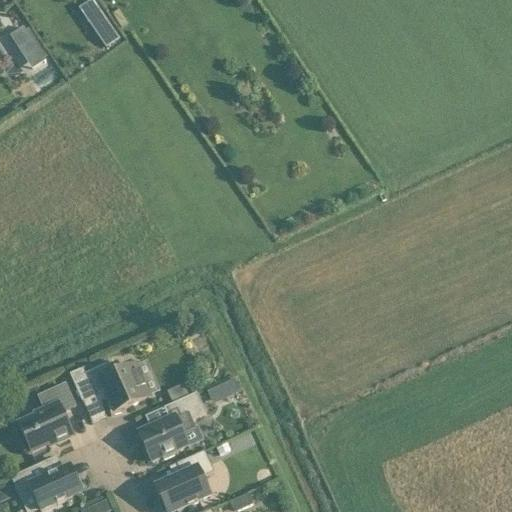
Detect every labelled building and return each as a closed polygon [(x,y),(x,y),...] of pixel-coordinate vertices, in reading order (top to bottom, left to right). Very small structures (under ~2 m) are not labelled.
[(98,9),(85,19),(90,26),(107,51),(120,41),(103,17),(98,9)] [(39,53),(26,33),(24,30),(11,39),(25,61),(39,53)] [(85,371),(70,378),(82,404),(83,404),(83,403),(105,393),(110,403),(108,404),(111,418),(127,414),(126,411),(150,400),(135,367),(119,375),(114,364),(87,376),(85,371)] [(63,415),(75,409),(65,387),(39,400),(45,413),(36,417),(37,419),(19,427),(31,455),(49,447),(50,449),(73,439),(63,415)] [(174,406),(188,400),(183,388),(169,395),(174,406)] [(220,398),(216,390),(207,394),(211,402),(220,398)] [(169,422),(138,436),(152,465),(163,460),(164,462),(178,456),(177,453),(189,448),(184,437),(196,431),(193,424),(207,417),(197,396),(188,400),(174,406),(164,411),(169,422)] [(85,406),(91,423),(103,419),(98,402),(85,406)] [(231,453),(227,446),(216,451),(220,458),(231,453)] [(202,480),(214,475),(205,454),(177,466),(182,477),(155,489),(165,511),(182,511),(211,499),(202,480)] [(34,499),(39,511),(45,511),(82,496),(81,493),(84,491),(79,481),(76,482),(70,470),(49,479),(43,466),(11,481),(22,505),(34,499)] [(230,504),(233,511),(241,511),(254,507),(249,496),(230,504)] [(94,508),(95,511),(112,511),(107,502),(94,508)]
